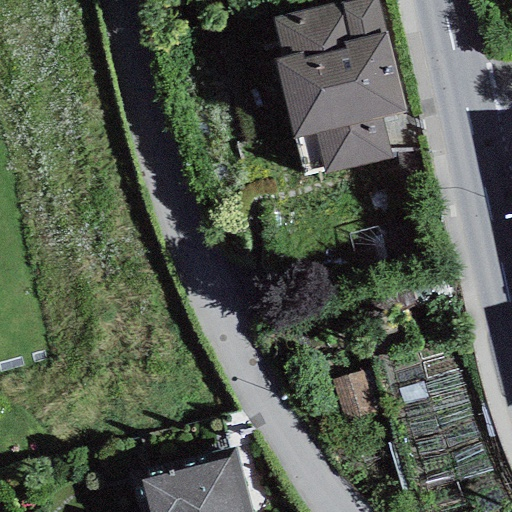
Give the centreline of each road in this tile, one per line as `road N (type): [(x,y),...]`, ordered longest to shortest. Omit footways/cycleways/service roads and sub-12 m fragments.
road 1 (residential): [(337,511),(242,368),(176,234),(120,0)]
road 2 (secondary): [(468,124),(511,315)]
road 3 (secondary): [(440,0),(468,124)]
